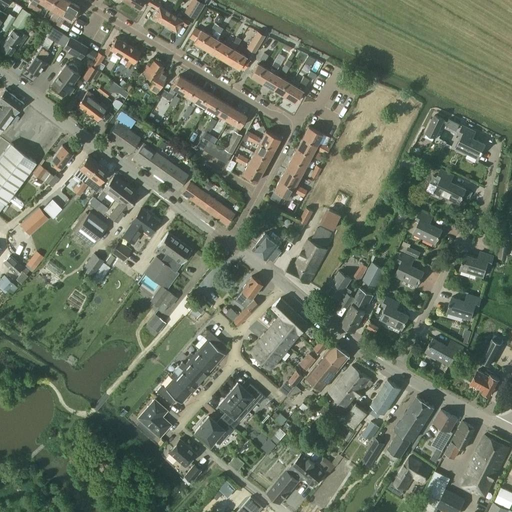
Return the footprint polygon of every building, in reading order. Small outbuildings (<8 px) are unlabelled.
[(39,0),(38,2),(49,8),(53,0),(39,0)] [(60,15),(68,0),(67,0),(53,0),(49,8),(54,11),(52,16),(57,19),(60,15)] [(71,21),(79,7),(68,0),(60,15),(57,19),(62,22),(65,18),(71,21)] [(127,0),(127,2),(139,9),(143,1),(148,4),(150,0),(127,0)] [(154,0),(150,6),(151,6),(157,9),(152,17),(164,24),(171,13),(160,6),(161,4),(154,0)] [(198,0),(191,0),(184,12),(195,19),(204,3),(198,0)] [(35,6),(32,11),(38,15),(41,9),(35,6)] [(22,30),(32,14),(23,8),(13,24),(22,30)] [(171,13),(164,24),(176,32),(181,23),(185,26),(188,21),(182,17),(181,19),(171,13)] [(9,14),(1,27),(7,31),(15,17),(9,14)] [(223,17),(218,14),(214,20),(219,23),(223,17)] [(49,20),(54,24),(57,19),(52,16),(49,20)] [(57,19),(54,24),(60,27),(62,22),(57,19)] [(47,37),(57,43),(63,33),(53,27),(47,37)] [(14,28),(13,29),(3,43),(1,41),(0,43),(0,47),(0,48),(10,56),(14,50),(17,51),(27,36),(19,30),(19,31),(14,28)] [(204,49),(204,48),(212,36),(200,29),(199,30),(195,28),(189,37),(194,40),(193,42),(198,45),(197,45),(198,47),(203,50),(204,49)] [(247,48),(254,52),(264,35),(256,31),(247,48)] [(204,48),(214,54),(222,42),(212,36),(204,48)] [(233,42),(238,45),(241,39),(236,36),(233,42)] [(63,48),(80,58),(87,47),(70,37),(63,48)] [(113,51),(121,56),(128,44),(116,38),(111,47),(109,45),(104,53),(109,56),(113,51)] [(226,61),(233,49),(222,42),(214,54),(226,61)] [(128,44),(121,56),(128,60),(125,66),(130,69),(140,52),(128,44)] [(43,61),(49,52),(41,47),(35,55),(36,56),(27,69),(38,75),(46,63),(43,61)] [(233,49),(226,61),(239,69),(240,68),(244,70),(250,61),(246,58),(246,57),(233,49)] [(96,69),(104,56),(98,52),(90,65),(96,69)] [(306,55),(304,62),(312,65),(315,58),(306,55)] [(168,74),(161,70),(163,66),(153,60),(149,66),(146,64),(141,73),(154,81),(149,89),(156,93),(168,74)] [(272,89),(279,76),(274,73),(279,65),(274,62),(269,70),(268,70),(261,82),(272,89)] [(249,75),(261,82),(268,70),(257,63),(249,75)] [(76,71),(77,70),(76,66),(73,64),(69,64),(68,66),(65,64),(51,83),(64,92),(66,91),(69,93),(75,85),(72,82),(78,73),(76,71)] [(97,69),(96,69),(90,65),(83,78),(90,82),(97,69)] [(310,70),(307,75),(313,79),(316,74),(310,70)] [(172,87),(183,94),(190,82),(179,75),(172,87)] [(283,96),(290,83),(279,76),(272,89),(283,96)] [(290,83),(283,96),(295,103),(303,91),(302,90),(309,79),(303,76),(297,87),(290,83)] [(105,88),(101,93),(107,97),(117,83),(112,80),(111,82),(106,89),(105,88)] [(194,100),(201,88),(190,82),(183,94),(194,100)] [(97,90),(101,93),(105,88),(101,85),(97,90)] [(119,93),(125,98),(129,93),(123,88),(122,88),(119,93)] [(212,95),(201,88),(194,100),(205,107),(212,95)] [(0,114),(14,96),(5,89),(0,95),(0,102),(0,103),(0,114)] [(87,113),(96,101),(92,98),(94,96),(88,91),(77,105),(87,113)] [(168,92),(165,97),(170,100),(173,95),(168,92)] [(216,114),(223,102),(212,95),(205,107),(216,114)] [(0,133),(3,129),(10,120),(14,123),(19,116),(15,113),(23,103),(14,96),(0,114),(0,133)] [(99,104),(96,101),(87,113),(97,120),(108,106),(101,101),(99,104)] [(227,120),(234,108),(223,102),(216,114),(227,120)] [(234,108),(227,120),(239,127),(246,115),(234,108)] [(122,113),(119,117),(124,121),(127,117),(122,113)] [(445,120),(434,114),(425,133),(435,139),(445,120)] [(129,116),(125,121),(131,126),(135,121),(129,116)] [(118,145),(129,130),(118,122),(107,137),(118,145)] [(461,137),(455,148),(478,159),(485,144),(472,138),(475,132),(462,125),(457,135),(461,137)] [(325,136),(322,134),(308,126),(302,137),(316,145),(320,138),(323,140),(325,136)] [(140,138),(129,130),(118,145),(129,153),(140,138)] [(265,131),(259,142),(273,150),(279,138),(265,131)] [(254,135),(251,141),(255,144),(259,137),(254,135)] [(202,150),(208,140),(203,137),(201,141),(200,140),(196,146),(202,150)] [(315,148),(316,145),(302,137),(296,148),(311,155),(314,157),(317,153),(313,151),(315,148)] [(230,138),(224,150),(231,154),(237,142),(230,138)] [(226,163),(231,154),(224,150),(210,141),(208,140),(202,150),(226,163)] [(158,146),(163,149),(166,144),(162,141),(158,146)] [(273,150),(259,142),(253,153),(268,160),(273,150)] [(317,149),(321,152),(325,145),(320,142),(317,149)] [(0,157),(0,199),(5,203),(36,162),(11,143),(0,157)] [(144,166),(155,151),(143,143),(133,158),(144,166)] [(72,153),(62,145),(52,159),(56,162),(53,166),(59,170),(72,153)] [(325,145),(321,152),(326,154),(329,148),(325,145)] [(314,157),(311,155),(296,148),(291,158),(305,166),(308,160),(312,162),(314,157)] [(155,174),(166,159),(155,151),(144,166),(155,174)] [(240,163),(243,156),(239,153),(235,160),(240,163)] [(268,160),(253,153),(248,163),(262,171),(268,160)] [(80,187),(98,163),(88,155),(78,167),(72,174),(79,180),(72,189),(80,195),(83,190),(80,187)] [(243,156),(240,163),(245,165),(248,158),(243,156)] [(409,157),(404,166),(416,171),(420,163),(409,157)] [(291,158),(285,169),(299,177),(305,166),(291,158)] [(444,161),(439,158),(436,164),(442,167),(444,161)] [(166,182),(176,166),(166,159),(155,174),(166,182)] [(230,159),(225,169),(231,172),(236,162),(230,159)] [(32,172),(41,178),(47,170),(39,163),(32,172)] [(102,184),(100,182),(108,171),(98,163),(80,187),(83,190),(87,184),(96,191),(102,184)] [(256,181),(262,171),(248,163),(242,174),(256,181)] [(313,170),(318,173),(321,168),(316,165),(313,170)] [(176,166),(166,182),(177,190),(188,174),(176,166)] [(293,187),(299,177),(285,169),(279,180),(293,187)] [(433,176),(426,190),(433,193),(434,192),(459,204),(466,189),(450,181),(453,175),(440,169),(436,177),(433,176)] [(316,178),(318,173),(313,170),(310,176),(316,178)] [(52,186),(59,178),(55,174),(48,182),(52,186)] [(101,200),(107,193),(115,199),(126,184),(114,175),(97,197),(101,200)] [(294,196),(290,194),(293,187),(279,180),(274,190),(273,191),(288,198),(290,199),(292,199),(294,196)] [(182,193),(193,201),(201,190),(190,182),(182,193)] [(126,184),(115,199),(119,202),(110,215),(117,220),(138,194),(126,184)] [(294,192),(298,194),(302,188),(297,185),(294,192)] [(302,188),(298,194),(303,197),(307,190),(302,188)] [(212,197),(201,190),(193,201),(204,209),(212,197)] [(60,196),(67,202),(71,197),(64,191),(60,196)] [(93,196),(88,202),(96,207),(100,202),(93,196)] [(223,205),(212,197),(204,209),(215,216),(223,205)] [(62,208),(52,198),(43,208),(53,217),(62,208)] [(234,213),(223,205),(215,216),(226,224),(234,213)] [(306,224),(313,210),(307,207),(299,221),(306,224)] [(319,222),(334,229),(340,213),(326,207),(319,222)] [(48,220),(37,208),(21,221),(31,234),(48,220)] [(131,222),(123,235),(134,242),(143,230),(149,235),(159,221),(152,216),(153,215),(147,211),(147,212),(141,208),(131,222)] [(270,208),(267,213),(274,218),(278,213),(270,208)] [(108,225),(90,211),(74,231),(92,245),(108,225)] [(420,211),(415,220),(419,222),(413,233),(435,244),(442,229),(429,223),(432,217),(420,211)] [(317,227),(311,240),(324,248),(332,232),(320,226),(319,228),(317,227)] [(296,244),(301,233),(293,229),(288,241),(296,244)] [(162,312),(168,305),(170,307),(177,297),(161,286),(173,269),(175,271),(182,262),(183,263),(187,257),(186,257),(191,249),(168,232),(157,247),(167,254),(149,277),(160,285),(150,300),(159,307),(158,309),(162,312)] [(265,233),(253,248),(267,259),(269,257),(274,261),(281,251),(276,247),(279,244),(282,240),(273,232),(269,237),(265,233)] [(324,248),(311,240),(308,239),(303,249),(296,263),(291,261),(285,273),(309,284),(328,249),(325,248),(324,248)] [(111,252),(124,261),(132,249),(119,240),(111,252)] [(400,250),(405,253),(418,258),(421,252),(407,245),(407,243),(403,241),(400,250)] [(499,244),(498,251),(507,253),(508,246),(499,244)] [(26,262),(32,267),(42,254),(36,249),(26,262)] [(343,251),(339,258),(344,261),(348,254),(343,251)] [(483,277),(487,265),(490,266),(493,256),(480,252),(478,258),(465,254),(460,270),(483,277)] [(94,253),(83,267),(92,273),(102,260),(94,253)] [(402,253),(397,262),(400,264),(395,275),(417,286),(424,271),(411,265),(414,259),(402,253)] [(16,274),(18,271),(20,269),(23,267),(23,266),(22,266),(10,254),(3,262),(16,274)] [(49,261),(45,268),(59,277),(63,270),(49,261)] [(376,286),(386,268),(373,261),(363,279),(376,286)] [(103,262),(92,278),(99,283),(110,268),(103,263),(103,262)] [(362,274),(367,266),(363,263),(358,271),(362,274)] [(24,264),(22,266),(23,266),(23,267),(20,269),(26,274),(30,270),(24,264)] [(22,271),(16,279),(21,283),(28,276),(22,271)] [(352,291),(346,287),(351,279),(339,271),(326,291),(338,299),(341,301),(339,304),(347,309),(354,297),(350,294),(352,291)] [(0,279),(0,288),(5,293),(6,291),(10,294),(11,295),(18,287),(14,283),(7,277),(4,275),(0,279)] [(253,298),(251,297),(261,284),(251,276),(241,290),(234,299),(244,307),(253,299),(253,298)] [(354,332),(365,311),(364,311),(373,295),(360,288),(341,325),(354,332)] [(470,319),(474,307),(478,308),(481,298),(467,294),(465,301),(452,297),(447,312),(470,319)] [(386,308),(382,315),(380,319),(402,330),(409,315),(396,309),(399,303),(386,297),(382,306),(386,308)] [(281,315),(278,319),(298,335),(307,323),(281,298),(272,306),(281,315)] [(259,304),(253,299),(244,307),(245,307),(232,319),(238,325),(259,304)] [(197,304),(192,310),(198,316),(203,310),(197,304)] [(166,323),(160,317),(154,313),(146,323),(158,332),(166,323)] [(298,335),(278,319),(269,329),(289,346),(298,335)] [(367,327),(376,332),(379,326),(370,321),(367,327)] [(289,346),(269,329),(260,340),(281,357),(289,346)] [(207,339),(198,348),(215,363),(224,353),(220,349),(224,344),(209,331),(204,336),(207,339)] [(328,343),(322,338),(314,348),(320,353),(328,343)] [(425,352),(449,365),(456,354),(459,355),(464,347),(451,340),(448,346),(433,338),(425,352)] [(489,366),(501,344),(492,339),(479,361),(489,366)] [(281,357),(260,340),(251,351),(272,369),(281,357)] [(334,343),(320,360),(335,372),(349,355),(334,343)] [(187,356),(190,358),(207,373),(215,363),(198,348),(193,354),(191,351),(187,356)] [(311,355),(306,360),(311,364),(316,359),(311,355)] [(190,358),(185,364),(182,361),(178,365),(198,383),(207,373),(190,358)] [(307,370),(311,364),(306,360),(302,366),(307,370)] [(335,372),(320,360),(306,376),(322,389),(335,372)] [(170,375),(172,378),(173,378),(190,393),(198,383),(178,365),(170,375)] [(352,365),(341,378),(329,393),(347,406),(355,395),(358,397),(367,385),(370,387),(373,382),(372,381),(372,380),(352,365)] [(449,365),(445,373),(449,375),(453,368),(449,365)] [(481,390),(482,391),(483,394),(487,396),(490,395),(491,396),(500,379),(485,371),(484,373),(478,369),(470,383),(482,390),(481,390)] [(297,371),(289,381),(295,386),(303,376),(297,371)] [(173,378),(172,378),(164,387),(161,385),(156,390),(172,404),(176,399),(181,403),(190,393),(173,378)] [(401,388),(387,379),(371,404),(384,413),(401,388)] [(237,382),(228,393),(248,411),(257,401),(259,403),(265,396),(252,385),(247,391),(237,382)] [(283,384),(279,389),(287,395),(291,390),(283,384)] [(234,427),(248,411),(228,393),(219,403),(229,412),(223,418),(234,427)] [(434,406),(417,395),(395,429),(398,430),(393,438),(407,446),(411,439),(412,440),(434,406)] [(166,410),(154,399),(138,418),(159,436),(170,424),(163,418),(163,414),(166,410)] [(270,401),(265,406),(272,412),(276,407),(270,401)] [(354,429),(368,412),(356,403),(342,421),(354,429)] [(329,411),(324,406),(320,412),(325,416),(329,411)] [(453,433),(450,431),(457,418),(441,409),(433,422),(442,427),(431,444),(442,450),(453,433)] [(219,444),(234,427),(223,418),(218,424),(208,415),(195,431),(210,444),(214,439),(219,444)] [(379,426),(371,420),(362,434),(370,439),(379,426)] [(462,421),(451,442),(460,447),(464,449),(475,428),(462,421)] [(279,427),(272,437),(279,441),(285,431),(279,427)] [(485,497),(488,490),(497,470),(499,468),(509,447),(484,434),(476,451),(470,462),(463,478),(464,479),(461,486),(463,487),(463,488),(481,496),(482,495),(485,497)] [(269,437),(261,446),(268,452),(276,444),(269,437)] [(180,438),(168,451),(184,466),(196,452),(180,438)] [(375,438),(362,458),(371,464),(384,443),(375,438)] [(460,447),(451,442),(445,453),(454,458),(460,447)] [(289,451),(297,457),(303,449),(295,443),(289,451)] [(268,493),(279,502),(302,474),(307,478),(313,483),(314,484),(324,472),(314,463),(315,463),(308,458),(302,453),(292,465),(291,465),(268,493)] [(236,454),(229,462),(237,469),(244,462),(236,454)] [(422,463),(409,456),(394,482),(406,490),(413,477),(423,483),(430,471),(420,466),(422,463)] [(325,467),(324,467),(330,472),(335,466),(329,461),(325,467)] [(184,475),(191,481),(200,470),(194,464),(184,475)] [(434,471),(418,504),(433,511),(435,511),(438,507),(447,511),(457,511),(465,499),(445,489),(450,478),(434,471)] [(511,491),(501,486),(495,500),(510,506),(511,501),(511,491)] [(218,488),(212,495),(216,499),(222,492),(218,488)] [(259,511),(263,507),(251,497),(237,511),(256,511),(258,510),(259,511)] [(493,501),(488,511),(506,511),(508,508),(493,501)]
